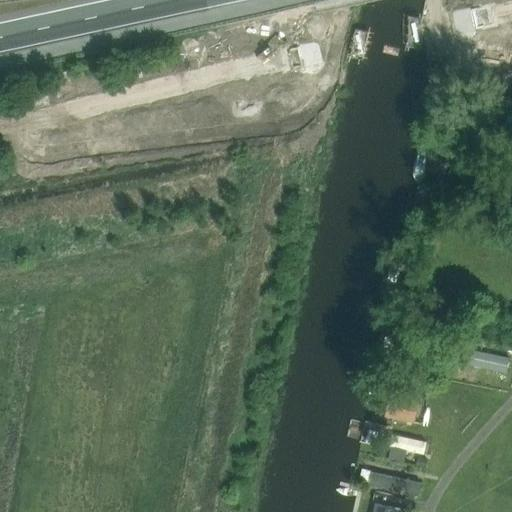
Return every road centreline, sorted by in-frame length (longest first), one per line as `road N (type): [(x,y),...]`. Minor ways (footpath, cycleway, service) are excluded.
road 1 (motorway): [(0,38),(176,0)]
road 2 (unclassified): [(439,0),(438,40),(456,62),(511,80)]
